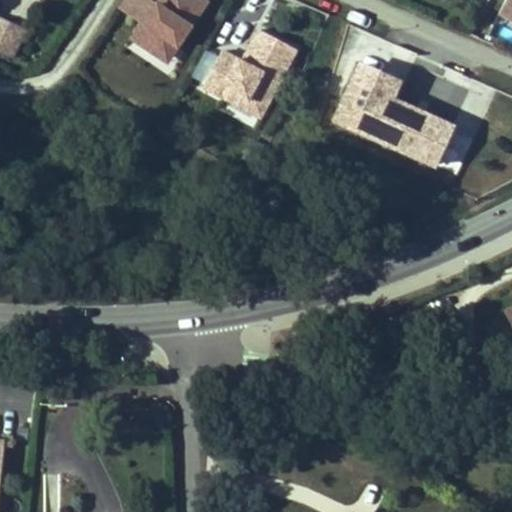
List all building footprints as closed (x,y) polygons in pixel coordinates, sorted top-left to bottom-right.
[(212,1),(209,0),(119,0),(115,7),(145,26),(134,42),(169,65),(212,1)] [(511,0),(504,0),(496,17),(511,24),(511,0)] [(24,29),(0,18),(0,53),(10,58),(24,29)] [(298,52),(258,32),(244,60),(221,48),(199,90),(260,123),(298,52)] [(429,166),(447,131),(449,131),(454,123),(391,91),(395,83),(359,65),(333,118),(429,166)]
